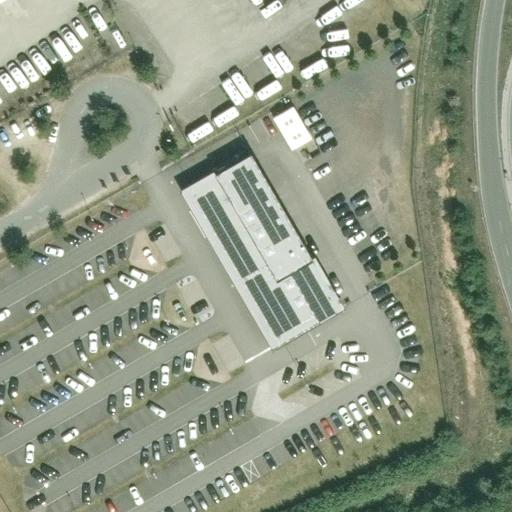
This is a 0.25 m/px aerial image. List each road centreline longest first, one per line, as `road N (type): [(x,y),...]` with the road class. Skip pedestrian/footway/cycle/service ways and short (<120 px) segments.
road 1 (residential): [(36,212),(138,147),(149,125),(147,106),(133,92),(100,90),(83,101),(62,168)]
road 2 (motorway): [(494,0),(488,180),(511,274)]
